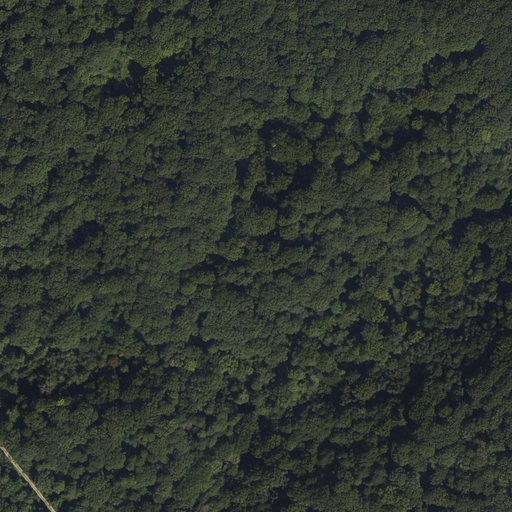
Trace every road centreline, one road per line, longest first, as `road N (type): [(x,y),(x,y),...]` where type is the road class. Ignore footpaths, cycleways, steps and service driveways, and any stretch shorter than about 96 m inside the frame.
road 1 (track): [(0,362),(301,357),(338,344),(360,321)]
road 2 (track): [(141,72),(0,221)]
